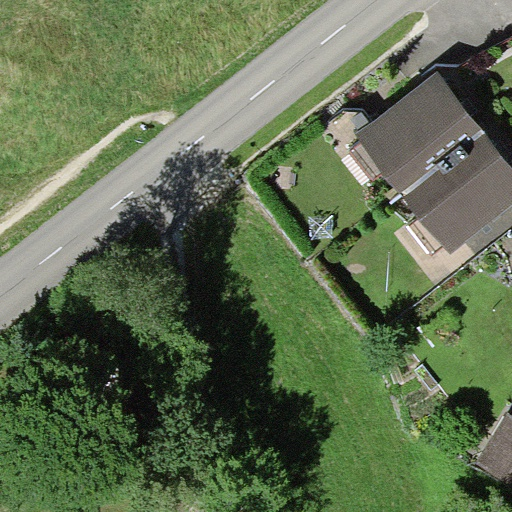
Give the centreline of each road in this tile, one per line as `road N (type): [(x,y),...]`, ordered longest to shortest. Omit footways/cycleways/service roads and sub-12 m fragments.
road 1 (tertiary): [(0,291),(376,0)]
road 2 (track): [(153,172),(185,476),(196,511)]
